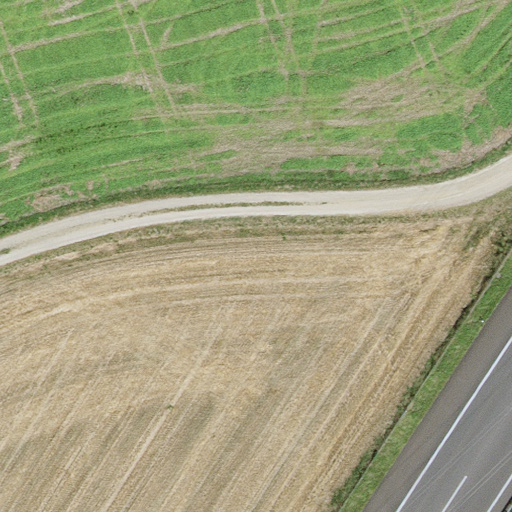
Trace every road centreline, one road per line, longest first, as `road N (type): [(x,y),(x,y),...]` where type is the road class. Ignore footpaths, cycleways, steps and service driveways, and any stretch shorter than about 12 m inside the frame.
road 1 (track): [(0,249),(131,212),(434,196),(511,165)]
road 2 (motorway): [(511,408),(443,511)]
